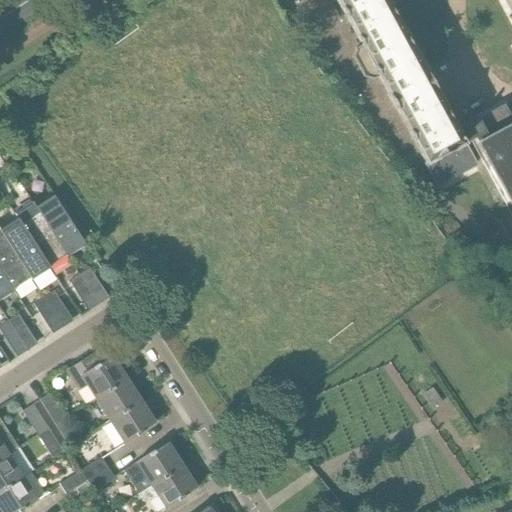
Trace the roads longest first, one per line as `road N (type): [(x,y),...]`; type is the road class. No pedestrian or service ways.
road 1 (residential): [(262,511),(143,301)]
road 2 (residential): [(0,387),(129,301),(143,301)]
